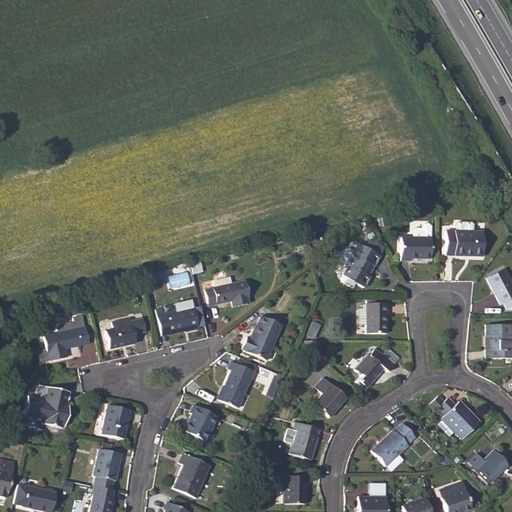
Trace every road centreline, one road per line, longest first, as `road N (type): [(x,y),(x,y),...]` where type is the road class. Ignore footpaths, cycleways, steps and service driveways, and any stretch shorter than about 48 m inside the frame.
road 1 (residential): [(423,382),(415,312),(437,299),(459,311),(457,381)]
road 2 (residential): [(333,511),(342,443),(361,420),(423,382)]
road 3 (trunk): [(448,0),(511,109)]
road 4 (residential): [(158,403),(182,364),(129,369),(118,377),(123,388)]
